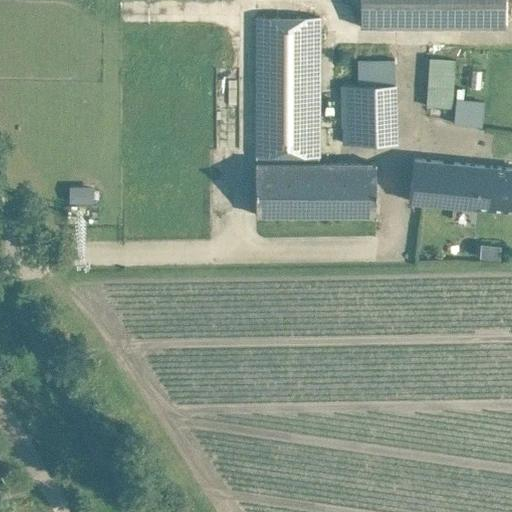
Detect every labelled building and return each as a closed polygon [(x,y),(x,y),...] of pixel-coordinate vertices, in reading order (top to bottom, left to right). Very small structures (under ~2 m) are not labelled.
[(359,0),(360,25),(504,25),(504,0),(359,0)] [(320,162),(320,95),(320,16),(255,16),(255,214),(376,214),(376,162),(320,162)] [(227,45),(229,54),(248,50),(246,41),(227,45)] [(428,56),(426,85),(424,105),(451,107),(455,59),(428,56)] [(395,84),(394,57),(358,58),(358,84),(342,84),(343,142),(396,141),(395,84)] [(457,99),(454,122),(481,125),(484,102),(457,99)] [(511,210),(511,167),(414,158),(409,200),(511,210)] [(78,184),(78,205),(108,205),(108,184),(78,184)]
